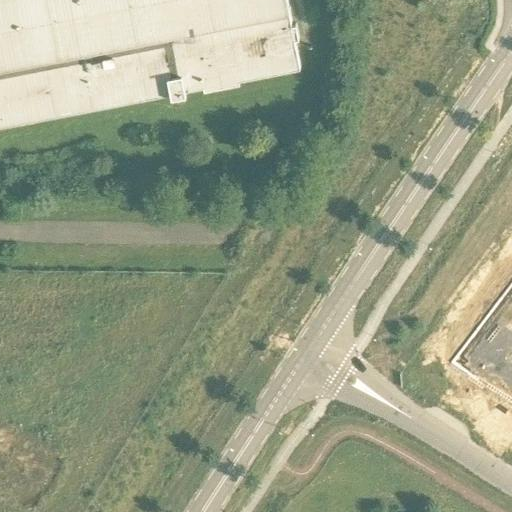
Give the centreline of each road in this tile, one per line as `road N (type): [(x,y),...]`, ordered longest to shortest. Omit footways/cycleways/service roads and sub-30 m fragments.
road 1 (tertiary): [(306,349),(511,49)]
road 2 (unclassified): [(306,349),(511,484)]
road 3 (tertiary): [(200,511),(306,349)]
